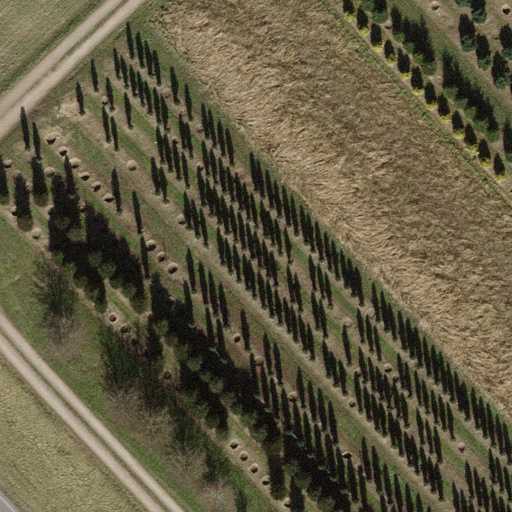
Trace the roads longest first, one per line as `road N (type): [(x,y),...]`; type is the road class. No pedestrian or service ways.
road 1 (track): [(0,321),(174,511)]
road 2 (track): [(0,125),(132,0)]
